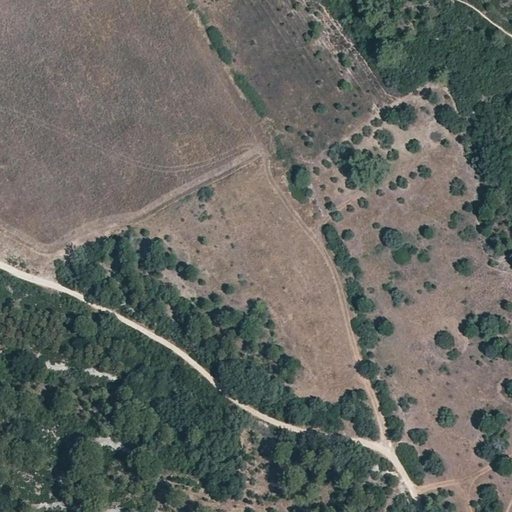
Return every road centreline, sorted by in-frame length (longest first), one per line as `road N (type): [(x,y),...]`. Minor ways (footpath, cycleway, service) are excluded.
road 1 (track): [(399,463),(381,431),(323,242),(182,0)]
road 2 (track): [(399,463),(372,446),(261,418),(177,349),(91,299),(0,266)]
